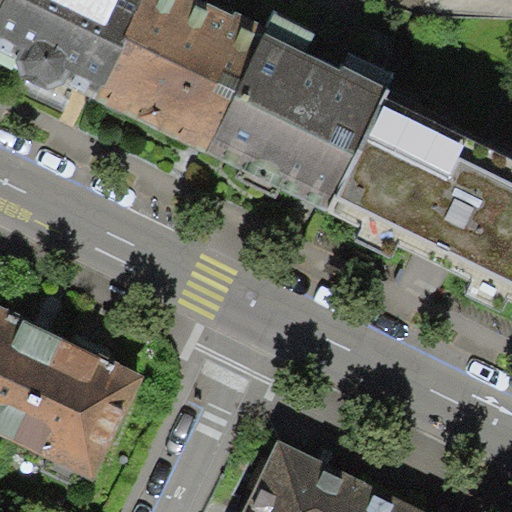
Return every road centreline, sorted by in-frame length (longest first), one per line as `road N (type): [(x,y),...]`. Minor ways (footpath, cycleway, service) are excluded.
road 1 (secondary): [(0,178),(258,303)]
road 2 (secondary): [(258,303),(511,428)]
road 3 (residential): [(258,303),(161,511)]
